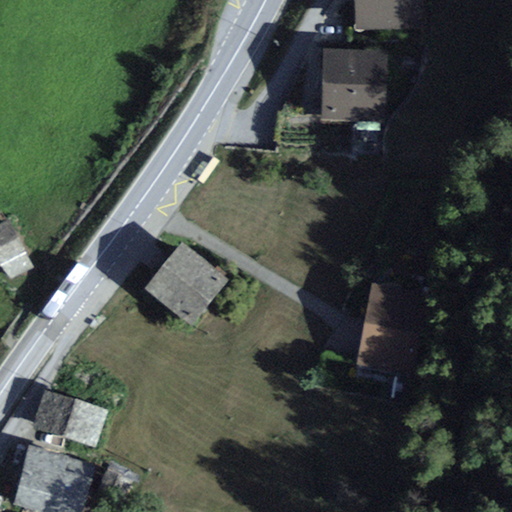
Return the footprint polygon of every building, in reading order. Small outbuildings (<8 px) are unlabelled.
[(415,0),(359,0),(358,24),(414,27),(415,0)] [(376,51),(320,48),(317,116),(373,119),(376,51)] [(8,222),(0,225),(0,267),(5,276),(30,263),(8,222)] [(216,275),(172,241),(139,282),(167,303),(184,316),(216,275)] [(444,295),(372,283),(358,365),(429,378),(444,295)] [(99,406),(43,388),(31,426),(87,444),(99,406)] [(55,511),(68,454),(28,445),(14,510),(23,511),(55,511)]
